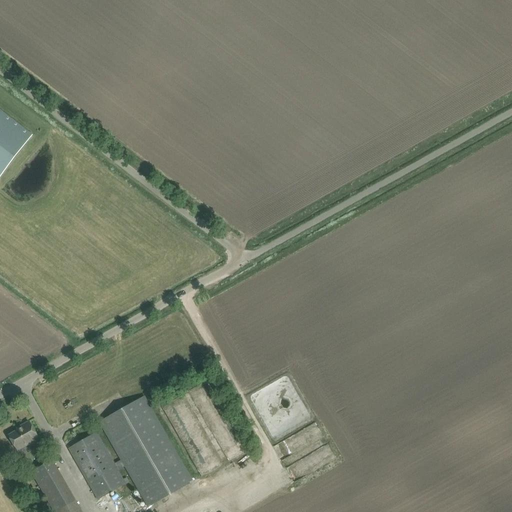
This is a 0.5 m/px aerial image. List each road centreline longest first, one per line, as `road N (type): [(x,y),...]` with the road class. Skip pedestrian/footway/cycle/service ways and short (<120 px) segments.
road 1 (unclassified): [(0,401),(240,267),(233,251),(0,72)]
road 2 (track): [(511,113),(240,267)]
road 3 (unknown): [(273,449),(191,297)]
